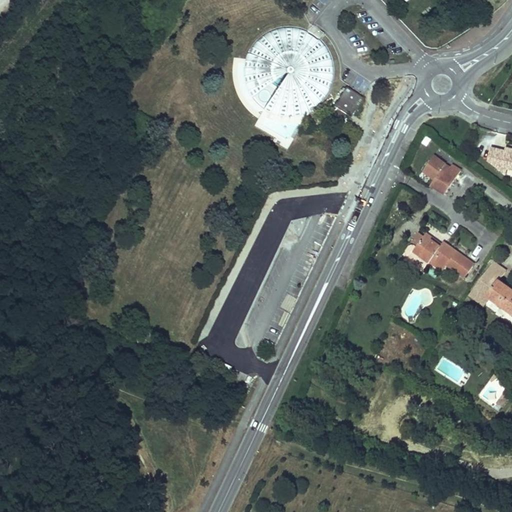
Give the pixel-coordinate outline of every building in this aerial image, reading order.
[(324,98),(328,92),(331,85),(332,78),(333,73),(332,66),(332,60),(329,54),(325,46),(320,40),(318,38),(314,35),(308,32),(307,31),(300,29),(295,28),(288,27),(281,28),(276,29),(270,32),(261,37),(256,42),(251,50),(247,59),(245,68),(244,68),(244,72),(244,77),(245,84),(248,91),(253,99),(260,106),(267,111),(276,115),(281,116),(286,117),(293,117),(303,115),(309,112),(308,111),(314,108),(319,103),(324,98)] [(215,28),(208,33),(211,38),(219,33),(215,28)] [(346,87),(345,88),(340,96),(339,97),(339,98),(340,98),(344,100),(341,104),(337,102),(336,102),(335,103),(334,105),(334,106),(335,107),(336,108),(335,110),(334,110),(328,118),(328,119),(342,128),(343,128),(343,127),(346,123),(346,122),(345,121),(348,116),(350,117),(351,117),(362,100),(363,99),(363,98),(362,97),(347,88),(347,87),(346,87)] [(511,149),(507,148),(506,152),(492,149),(489,161),(502,170),(503,168),(509,169),(510,163),(511,163),(511,149)] [(433,182),(441,171),(445,166),(434,156),(423,172),(433,182)] [(455,179),(441,171),(433,182),(431,185),(445,194),(455,179)] [(440,247),(441,245),(426,234),(424,236),(440,247)] [(424,236),(416,247),(414,246),(411,245),(409,246),(406,251),(406,254),(407,256),(416,263),(420,257),(429,263),(433,258),(445,267),(447,265),(465,278),(474,265),(443,242),(441,245),(440,247),(424,236)] [(501,273),(491,266),(486,273),(496,280),(501,273)] [(486,273),(472,293),(477,296),(480,291),(490,298),(511,314),(511,291),(496,280),(486,273)] [(490,298),(480,291),(477,296),(472,293),(470,295),(485,306),(490,298)]
